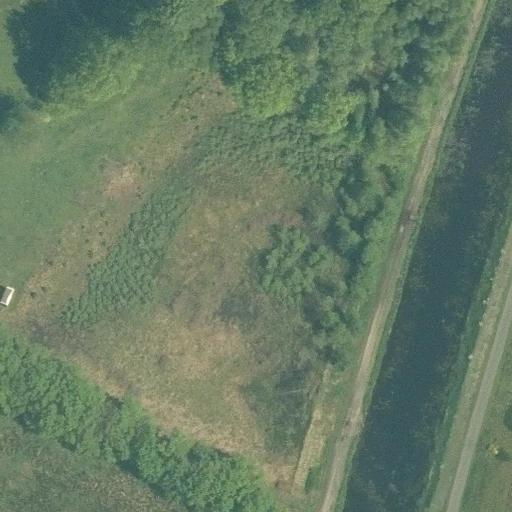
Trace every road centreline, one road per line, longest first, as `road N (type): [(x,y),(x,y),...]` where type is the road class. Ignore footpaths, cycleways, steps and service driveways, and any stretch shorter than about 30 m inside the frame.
road 1 (track): [(474,0),(409,182),(318,511)]
road 2 (unclassified): [(511,291),(449,511)]
